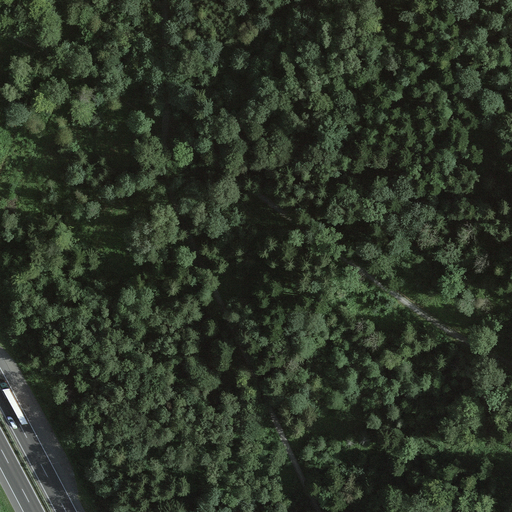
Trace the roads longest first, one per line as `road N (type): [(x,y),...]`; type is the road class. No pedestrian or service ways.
road 1 (track): [(166,121),(169,178),(320,511)]
road 2 (track): [(511,363),(395,291),(166,121)]
road 3 (track): [(166,121),(0,29)]
road 4 (motorway): [(64,511),(0,387)]
road 5 (track): [(167,0),(166,121)]
